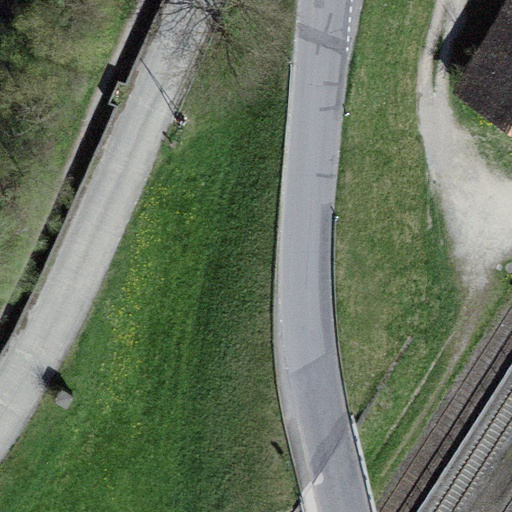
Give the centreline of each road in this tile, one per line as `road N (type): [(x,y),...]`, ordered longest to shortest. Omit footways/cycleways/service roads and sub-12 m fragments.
road 1 (unclassified): [(320,0),(300,282),(344,511)]
road 2 (track): [(452,0),(433,67),(437,127),(478,234)]
